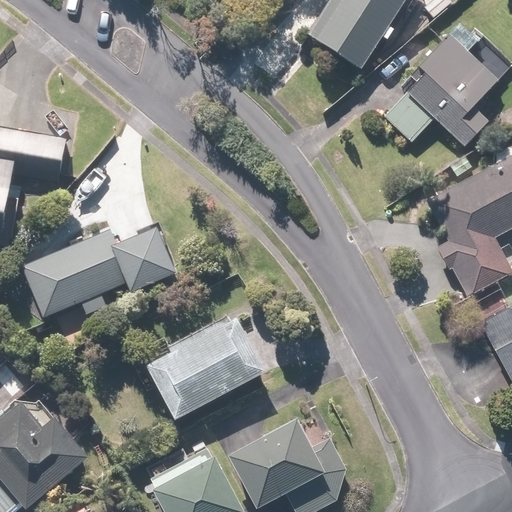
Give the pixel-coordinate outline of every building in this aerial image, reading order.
[(330,0),(307,36),(363,72),(409,0),(330,0)] [(500,81),(450,35),(401,89),(407,95),(384,120),(413,146),(435,121),(466,149),(491,121),(476,107),(500,81)] [(0,247),(3,248),(15,179),(61,187),(69,140),(0,127),(0,247)] [(511,157),(427,202),(449,242),(438,248),(450,271),(454,269),(469,298),(511,275),(511,271),(496,240),(511,231),(511,157)] [(119,246),(112,231),(22,268),(44,320),(128,285),(132,294),(178,275),(159,230),(119,246)] [(511,307),(479,325),(511,384),(511,307)] [(148,369),(177,423),(268,374),(240,320),(148,369)] [(0,511),(7,511),(21,502),(28,511),(91,459),(57,418),(44,428),(24,404),(0,424),(0,511)] [(258,511),(287,495),(295,511),(318,511),(338,502),(348,470),(332,438),(314,448),(300,421),(230,458),(258,511)] [(246,511),(217,457),(214,459),(209,449),(149,481),(165,511),(246,511)]
